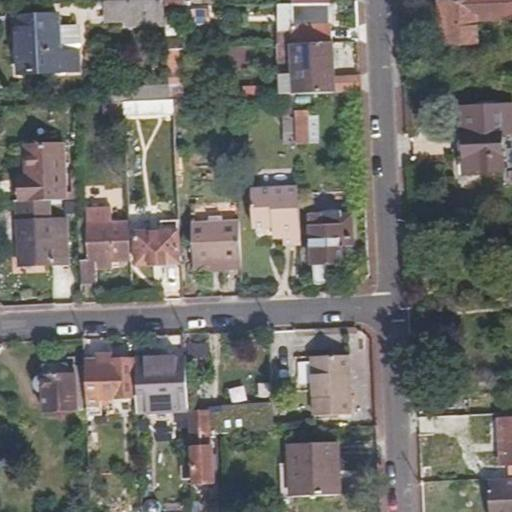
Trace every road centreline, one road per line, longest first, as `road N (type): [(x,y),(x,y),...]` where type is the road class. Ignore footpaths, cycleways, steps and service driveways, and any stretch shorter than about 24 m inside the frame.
road 1 (residential): [(0,324),(391,307)]
road 2 (residential): [(379,0),(391,307)]
road 3 (residential): [(391,307),(399,511)]
